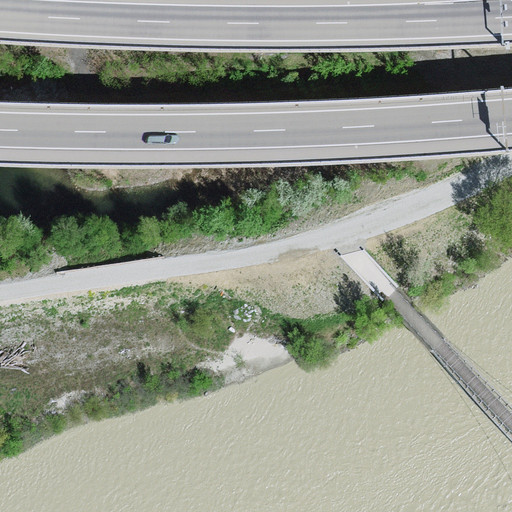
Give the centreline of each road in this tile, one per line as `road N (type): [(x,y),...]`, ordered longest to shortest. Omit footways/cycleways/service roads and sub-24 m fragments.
road 1 (motorway): [(0,129),(272,130),(511,115)]
road 2 (motorway): [(511,16),(237,22),(0,14)]
